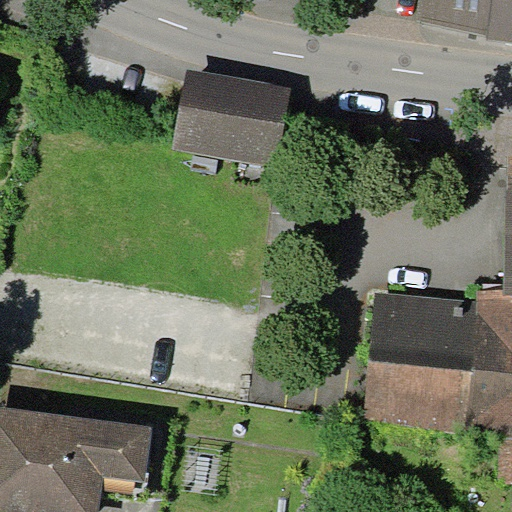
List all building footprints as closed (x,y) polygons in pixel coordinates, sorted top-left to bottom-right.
[(418,0),(416,21),(488,34),(491,0),(418,0)] [(511,0),(491,0),(488,34),(488,39),(511,41),(511,0)] [(293,87),(188,68),(172,148),(278,168),(293,87)] [(499,430),(511,430),(511,157),(507,157),(502,290),(476,289),(475,297),(370,293),(365,424),(499,430)] [(154,425),(0,405),(0,511),(7,511),(98,511),(100,490),(102,474),(136,480),(147,481),(154,425)] [(511,511),(511,430),(499,430),(498,483),(511,483),(510,511),(511,511)] [(133,496),(136,480),(102,474),(100,490),(133,496)]
